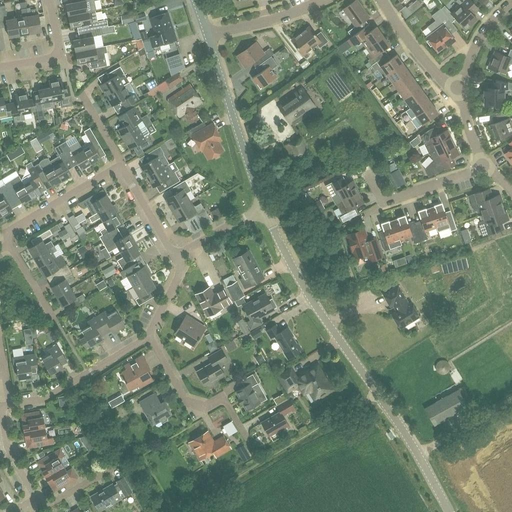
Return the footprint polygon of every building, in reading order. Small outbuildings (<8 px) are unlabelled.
[(80,0),(81,2),(67,5),(69,16),(95,11),(93,0),(80,0)] [(357,0),(343,10),(355,26),(356,27),(351,30),(354,35),(361,30),(366,27),(362,22),(363,22),(369,17),(357,0)] [(422,6),(417,0),(407,9),(412,14),(422,6)] [(452,15),(466,30),(477,19),(469,11),(475,6),(469,0),(457,0),(456,2),(458,4),(455,8),(455,10),(456,11),(452,15)] [(27,9),(31,34),(42,32),(39,15),(32,16),(30,7),(27,8),(27,9)] [(17,19),(21,36),(31,34),(27,9),(21,10),(23,18),(17,19)] [(87,32),(108,27),(107,21),(98,22),(99,20),(97,12),(95,11),(69,16),(71,28),(85,25),(87,32)] [(447,47),(455,41),(445,29),(452,24),(442,11),(433,18),(436,21),(428,27),(432,33),(427,38),(438,52),(446,46),(447,47)] [(136,23),(147,19),(144,12),(134,15),(136,23)] [(176,41),(177,41),(168,13),(151,19),(157,36),(150,38),(153,48),(160,46),(169,43),(171,45),(176,44),(176,41)] [(21,36),(17,19),(6,21),(10,38),(21,36)] [(76,53),(104,47),(102,36),(116,33),(114,26),(108,27),(87,32),(88,38),(74,41),(76,53)] [(309,27),(300,34),(312,49),(317,45),(320,48),(328,42),(321,33),(316,37),(309,27)] [(351,38),(349,40),(353,44),(355,43),(356,42),(357,44),(361,41),(366,48),(383,37),(376,28),(370,32),(367,27),(366,27),(361,30),(354,35),(355,36),(352,37),(351,38)] [(306,53),(312,49),(300,34),(292,41),(305,59),(309,56),(306,53)] [(383,37),(366,48),(369,52),(367,54),(367,56),(369,59),(367,60),(371,66),(382,59),(378,54),(389,46),(383,37)] [(252,63),(255,68),(271,56),(271,57),(274,55),(270,49),(264,53),(256,42),(251,46),(249,44),(241,50),(242,52),(237,56),(245,67),(252,63)] [(106,46),(104,47),(76,53),(79,64),(93,61),(94,69),(107,66),(105,54),(108,53),(106,46)] [(509,64),(511,64),(511,50),(510,49),(507,57),(495,52),(488,69),(498,73),(499,71),(505,74),(509,64)] [(278,66),(271,57),(271,56),(255,68),(259,74),(252,79),(260,90),(277,77),(272,70),(278,66)] [(382,59),(371,66),(374,70),(377,69),(382,77),(386,74),(387,75),(402,64),(396,56),(387,62),(383,57),(382,59)] [(402,64),(387,75),(393,83),(408,72),(402,64)] [(120,81),(126,77),(120,67),(108,75),(111,80),(100,86),(104,93),(106,91),(108,95),(124,87),(120,81)] [(408,72),(393,83),(399,92),(414,81),(408,72)] [(171,88),(183,81),(178,74),(167,81),(171,88)] [(49,82),(51,88),(54,101),(61,100),(63,108),(73,106),(70,90),(64,91),(62,79),(49,82)] [(414,81),(399,92),(405,100),(420,89),(414,81)] [(484,89),(484,98),(485,98),(485,107),(493,107),(495,109),(498,110),(500,109),(502,107),(503,107),(503,100),(504,100),(504,90),(508,90),(508,83),(496,83),(490,83),(490,89),(484,89)] [(179,118),(186,114),(189,120),(198,114),(194,108),(202,103),(191,85),(168,100),(179,118)] [(140,100),(133,89),(127,93),(124,87),(108,95),(111,100),(109,101),(113,107),(121,103),(124,109),(140,100)] [(376,96),(380,92),(376,87),(372,90),(376,96)] [(45,120),(44,112),(46,112),(47,110),(55,108),(54,101),(51,88),(39,91),(39,92),(34,93),(35,100),(37,111),(39,121),(45,120)] [(288,100),(279,106),(288,120),(302,110),(303,111),(304,111),(307,115),(315,110),(313,108),(315,107),(302,89),(293,95),(295,99),(289,103),(288,100)] [(420,89),(405,100),(411,108),(426,97),(420,89)] [(376,96),(379,100),(384,97),(380,92),(376,96)] [(11,104),(14,116),(15,123),(25,121),(24,114),(37,111),(35,100),(29,101),(28,93),(15,95),(17,103),(11,104)] [(426,97),(411,108),(416,116),(432,105),(426,97)] [(0,118),(14,116),(11,104),(6,106),(4,98),(0,98),(0,118)] [(388,112),(392,108),(388,103),(384,106),(388,112)] [(432,105),(416,116),(423,125),(438,114),(432,105)] [(145,128),(142,122),(136,113),(133,107),(118,116),(124,127),(119,130),(125,140),(145,128)] [(392,117),(396,113),(392,108),(388,112),(392,117)] [(493,124),(488,126),(494,141),(511,134),(511,126),(511,125),(511,111),(496,114),(497,121),(495,124),(493,124)] [(400,128),(405,125),(401,119),(396,122),(400,128)] [(216,131),(212,125),(207,128),(204,123),(188,132),(191,138),(194,136),(202,151),(204,150),(209,159),(224,151),(218,142),(220,141),(215,132),(216,131)] [(125,140),(131,150),(139,145),(142,151),(153,145),(149,138),(150,136),(145,128),(125,140)] [(101,159),(96,150),(101,147),(90,129),(84,132),(90,142),(81,147),(92,164),(101,159)] [(428,131),(420,137),(425,147),(429,154),(430,154),(453,142),(448,130),(440,134),(432,138),(428,131)] [(278,149),(272,134),(254,141),(261,157),(278,149)] [(293,163),(310,155),(303,137),(285,145),(293,163)] [(75,158),(82,170),(92,164),(81,147),(78,141),(69,146),(66,141),(60,145),(70,161),(75,158)] [(433,161),(425,169),(428,177),(438,173),(448,169),(456,165),(452,158),(459,155),(453,142),(430,154),(433,161)] [(54,148),(59,156),(50,161),(62,182),(72,176),(64,164),(70,161),(60,145),(54,148)] [(149,177),(168,166),(169,165),(163,155),(165,154),(160,147),(149,154),(153,160),(141,167),(145,174),(147,173),(149,177)] [(62,182),(50,161),(48,158),(46,158),(44,159),(41,160),(40,162),(39,164),(33,167),(42,182),(43,182),(48,179),(53,187),(62,182)] [(45,187),(43,182),(42,182),(40,178),(33,167),(31,162),(26,165),(31,174),(21,180),(33,199),(42,194),(40,190),(45,187)] [(174,176),(168,166),(149,177),(151,181),(149,182),(153,189),(165,182),(169,188),(180,182),(176,174),(174,176)] [(402,185),(398,178),(401,177),(398,170),(391,174),(397,188),(402,185)] [(23,205),(33,199),(21,180),(19,176),(17,177),(16,177),(12,179),(11,180),(10,182),(5,186),(6,187),(11,195),(16,192),(23,205)] [(194,176),(185,181),(180,184),(183,190),(166,201),(173,212),(190,202),(186,195),(192,191),(189,188),(198,182),(194,176)] [(342,201),(358,192),(356,188),(357,187),(354,181),(341,188),(339,183),(327,188),(333,198),(338,195),(342,201)] [(0,210),(3,216),(13,211),(5,198),(11,195),(6,187),(1,190),(0,189),(0,188),(0,210)] [(492,198),(489,189),(469,196),(473,211),(480,208),(483,215),(502,209),(500,203),(502,203),(500,195),(492,198)] [(88,207),(93,216),(112,205),(106,195),(103,197),(100,192),(80,203),(84,209),(88,207)] [(361,197),(358,192),(342,201),(336,204),(342,215),(338,217),(342,224),(356,216),(353,209),(365,203),(362,197),(361,197)] [(192,216),(200,230),(212,223),(201,204),(196,207),(193,206),(190,202),(173,212),(179,223),(192,216)] [(112,206),(112,205),(93,216),(89,218),(92,223),(101,218),(103,223),(117,214),(116,213),(119,211),(115,204),(112,206)] [(435,208),(431,209),(437,228),(449,225),(451,232),(457,230),(452,216),(446,218),(442,204),(434,206),(435,208)] [(425,232),(437,228),(431,209),(426,211),(426,209),(418,212),(423,226),(416,228),(421,242),(428,240),(425,232)] [(502,209),(483,215),(485,222),(478,225),(482,237),(503,230),(501,223),(508,220),(506,213),(504,214),(502,209)] [(123,224),(117,214),(103,223),(106,228),(100,232),(103,236),(100,237),(103,243),(117,235),(114,229),(123,224)] [(74,227),(79,224),(74,216),(69,219),(74,227)] [(398,220),(394,222),(400,241),(412,237),(414,244),(421,242),(416,228),(410,230),(405,216),(398,219),(398,220)] [(386,238),(381,240),(385,252),(402,246),(400,241),(394,222),(389,223),(389,222),(381,224),(386,238)] [(43,241),(45,240),(48,238),(61,230),(58,224),(30,240),(34,246),(29,249),(34,259),(48,250),(54,247),(51,241),(45,244),(43,241)] [(72,239),(77,236),(70,224),(65,227),(72,239)] [(368,242),(364,230),(347,236),(355,258),(368,254),(370,262),(382,258),(376,240),(368,242)] [(118,248),(121,253),(135,244),(129,235),(120,240),(117,235),(103,243),(109,253),(118,248)] [(123,271),(134,265),(133,264),(131,260),(141,254),(135,244),(121,253),(124,258),(117,261),(123,271)] [(54,247),(48,250),(34,259),(40,268),(54,260),(51,255),(57,252),(54,247)] [(240,280),(245,289),(264,279),(249,251),(233,260),(243,278),(240,280)] [(61,256),(54,260),(40,268),(45,278),(55,272),(58,277),(70,270),(67,265),(66,265),(61,256)] [(152,276),(146,266),(144,267),(140,260),(133,264),(134,265),(123,271),(120,273),(124,279),(127,277),(134,287),(150,278),(152,276)] [(109,278),(119,271),(115,264),(105,271),(109,278)] [(51,288),(57,298),(71,289),(68,285),(75,281),(72,276),(74,275),(70,270),(58,277),(61,282),(51,288)] [(156,288),(150,278),(134,287),(140,298),(136,300),(139,306),(152,299),(149,293),(156,288)] [(237,281),(226,287),(234,302),(245,296),(237,281)] [(419,317),(411,304),(409,305),(398,287),(384,295),(391,307),(394,305),(398,312),(392,315),(400,328),(419,317)] [(221,309),(232,303),(225,290),(214,295),(210,288),(197,295),(208,317),(221,310),(221,309)] [(77,299),(71,289),(57,298),(63,307),(77,299)] [(259,318),(274,311),(266,294),(243,306),(251,320),(247,323),(251,330),(262,324),(259,318)] [(119,330),(125,326),(116,311),(108,316),(106,312),(97,317),(107,334),(112,331),(115,335),(120,332),(119,330)] [(102,338),(107,334),(97,317),(88,323),(90,327),(82,332),(86,338),(81,340),(86,349),(91,346),(91,347),(98,343),(99,345),(104,342),(102,338)] [(194,346),(206,328),(195,321),(192,327),(183,322),(179,328),(180,328),(176,335),(194,346)] [(254,339),(262,333),(261,331),(263,330),(260,326),(250,333),(254,339)] [(298,343),(296,344),(291,334),(292,334),(288,328),(281,333),(277,326),(267,332),(272,339),(275,337),(289,359),(301,352),(300,350),(302,349),(298,343)] [(42,360),(51,375),(58,371),(59,373),(64,370),(62,366),(67,363),(58,346),(48,351),(51,355),(42,360)] [(219,367),(228,362),(222,350),(209,358),(212,364),(197,372),(205,386),(217,379),(218,381),(225,376),(219,367)] [(263,354),(258,357),(262,364),(267,361),(263,354)] [(39,374),(35,355),(13,358),(15,366),(17,366),(19,380),(27,379),(27,381),(33,380),(32,375),(39,374)] [(140,387),(152,380),(147,371),(149,369),(143,357),(126,367),(128,370),(124,373),(129,382),(127,384),(130,390),(139,385),(140,387)] [(304,394),(308,392),(314,402),(333,390),(318,366),(297,379),(291,369),(279,377),(288,392),(299,386),(304,394)] [(253,375),(242,382),(245,388),(236,393),(247,411),(261,403),(256,395),(262,392),(253,375)] [(433,426),(468,407),(460,391),(425,410),(433,426)] [(167,421),(168,419),(167,418),(172,415),(165,402),(161,404),(156,394),(140,403),(146,413),(144,413),(148,419),(149,418),(153,426),(161,421),(162,423),(164,423),(167,421)] [(281,397),(284,403),(289,400),(286,394),(281,397)] [(125,402),(122,396),(110,403),(113,408),(125,402)] [(277,407),(281,412),(262,423),(268,435),(275,431),(278,436),(290,429),(283,417),(295,410),(289,400),(284,403),(277,407)] [(26,425),(23,425),(24,432),(46,428),(44,417),(41,418),(40,412),(25,414),(26,425)] [(46,428),(24,432),(26,439),(29,438),(30,449),(55,445),(53,438),(48,439),(46,428)] [(217,457),(231,449),(224,437),(213,444),(211,440),(212,439),(208,432),(192,441),(197,448),(194,450),(201,461),(215,452),(217,457)] [(244,445),(236,450),(244,462),(251,458),(244,445)] [(81,461),(90,457),(85,447),(76,452),(81,461)] [(42,472),(46,478),(64,467),(60,460),(65,457),(61,449),(40,461),(45,470),(42,472)] [(68,474),(64,467),(46,478),(49,484),(52,482),(57,492),(78,479),(74,471),(68,474)] [(126,497),(132,493),(124,478),(117,482),(118,484),(114,486),(113,485),(91,497),(99,511),(122,499),(119,494),(123,492),(126,497)]
